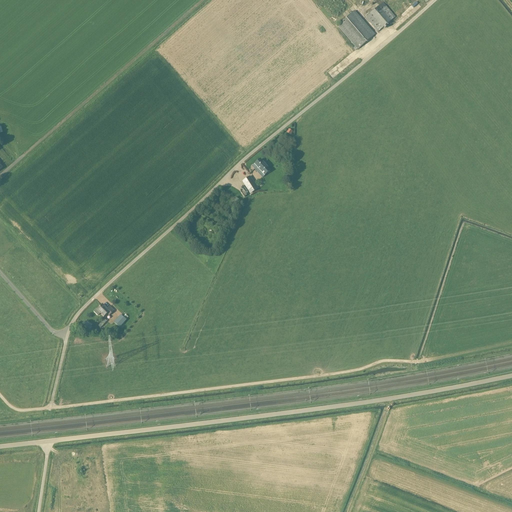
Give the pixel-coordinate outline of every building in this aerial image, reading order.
[(380,28),(394,18),(383,2),(369,12),(380,28)] [(374,35),(354,10),(336,25),(356,49),(374,35)] [(255,165),(264,175),(270,170),(260,160),(255,165)] [(256,188),(249,176),(248,176),(242,181),(250,192),(256,188)] [(98,316),(100,314),(104,317),(107,313),(109,315),(114,311),(109,307),(107,309),(102,305),(97,310),(96,309),(93,312),(98,316)] [(120,327),(126,320),(121,315),(114,322),(120,327)] [(81,326),(89,332),(92,327),(84,322),(81,326)]
